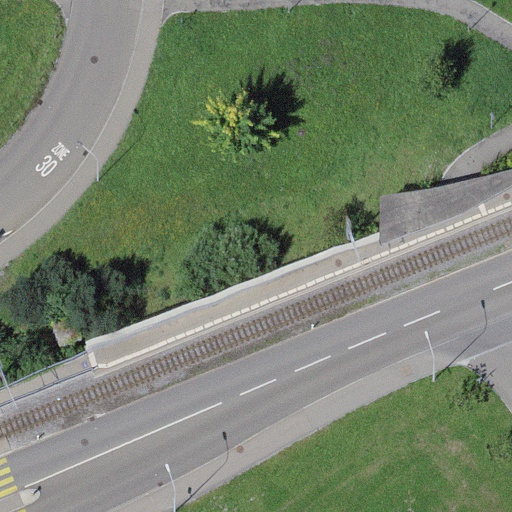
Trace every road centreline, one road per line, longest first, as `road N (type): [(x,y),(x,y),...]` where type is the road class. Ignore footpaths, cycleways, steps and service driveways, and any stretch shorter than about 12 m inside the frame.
road 1 (secondary): [(0,509),(486,294)]
road 2 (residential): [(0,199),(62,130),(94,65),(111,0)]
